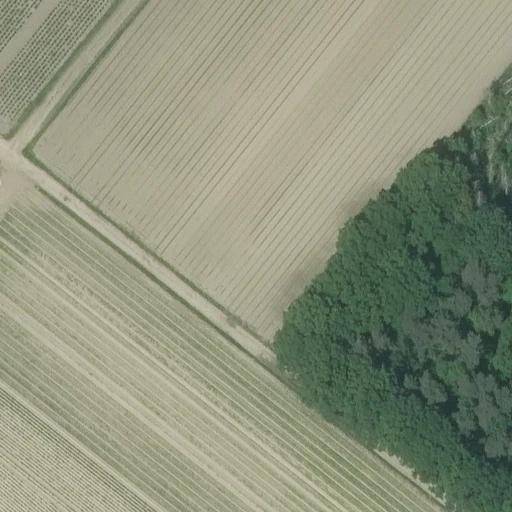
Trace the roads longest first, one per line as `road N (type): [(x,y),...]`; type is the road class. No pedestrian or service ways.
road 1 (track): [(454,511),(11,162)]
road 2 (track): [(145,0),(11,162)]
